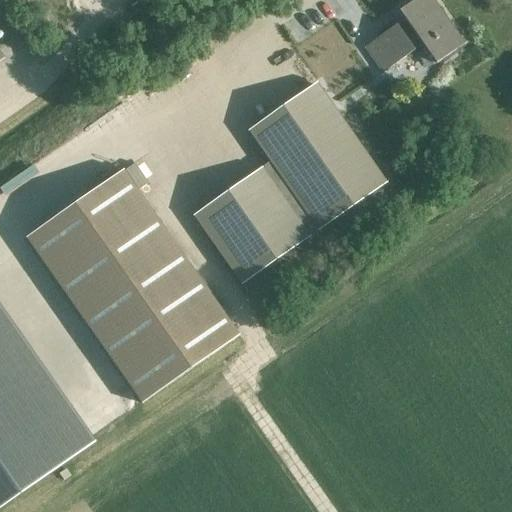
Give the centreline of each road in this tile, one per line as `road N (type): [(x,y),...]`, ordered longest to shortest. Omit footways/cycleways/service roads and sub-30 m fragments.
road 1 (track): [(195,96),(80,110),(0,166)]
road 2 (track): [(332,511),(240,380),(267,353)]
